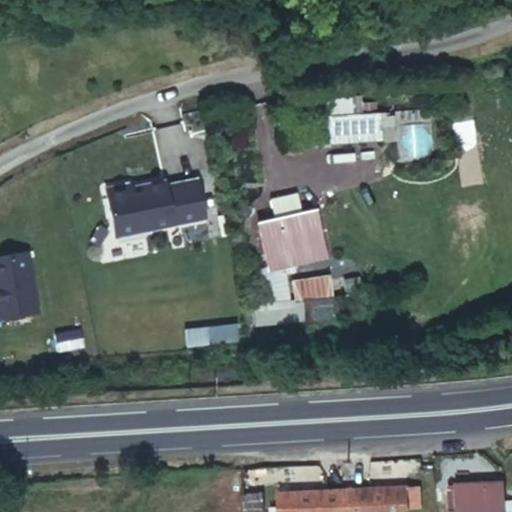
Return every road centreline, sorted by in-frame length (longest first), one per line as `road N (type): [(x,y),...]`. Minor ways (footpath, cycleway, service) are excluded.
road 1 (residential): [(505,20),(423,50),(159,95),(31,143),(0,163)]
road 2 (primary): [(511,403),(77,433)]
